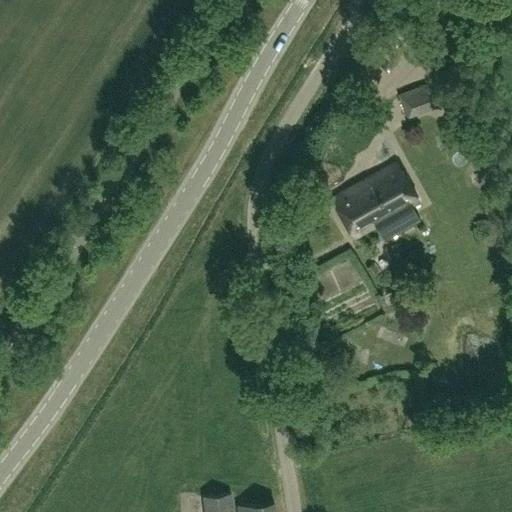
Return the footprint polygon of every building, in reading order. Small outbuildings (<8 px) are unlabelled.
[(470,23),(474,36),(490,31),(487,19),(470,23)] [(442,104),(458,109),(469,86),(450,75),(446,73),(398,92),(406,118),(442,104)] [(333,197),(354,236),(418,200),(396,162),(333,197)] [(233,511),(231,491),(217,493),(202,495),(203,511),(233,511)] [(274,511),(273,500),(235,504),(236,511),(274,511)]
